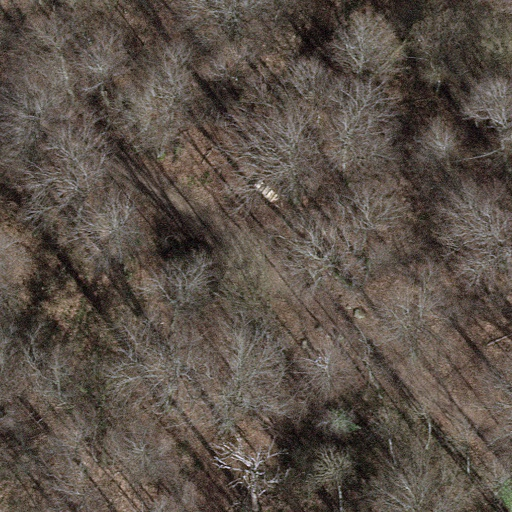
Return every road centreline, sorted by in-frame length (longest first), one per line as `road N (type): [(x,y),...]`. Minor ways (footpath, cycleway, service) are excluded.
road 1 (track): [(0,106),(353,284)]
road 2 (track): [(353,284),(204,407),(121,511)]
road 3 (track): [(353,284),(511,384)]
